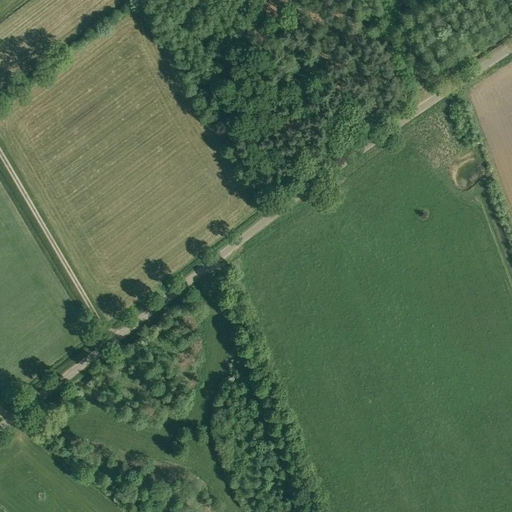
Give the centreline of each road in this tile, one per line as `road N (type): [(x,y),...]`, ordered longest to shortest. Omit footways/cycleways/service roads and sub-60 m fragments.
road 1 (unclassified): [(0,428),(379,134),(511,47)]
road 2 (unknown): [(219,257),(315,511)]
road 3 (unknown): [(114,338),(0,155)]
